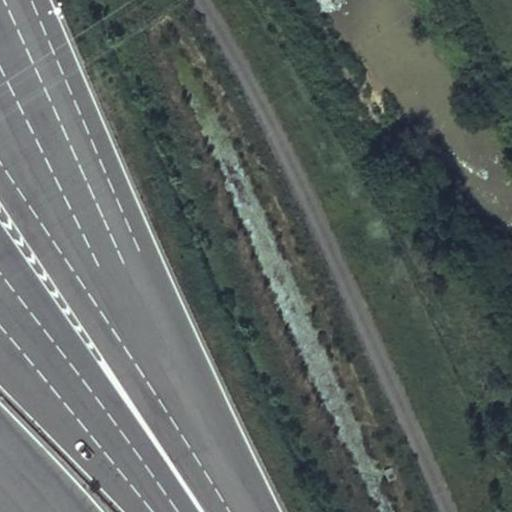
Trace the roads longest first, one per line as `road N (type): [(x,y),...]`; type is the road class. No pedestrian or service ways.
road 1 (motorway): [(212,511),(102,270),(0,88)]
road 2 (motorway): [(187,511),(0,307)]
